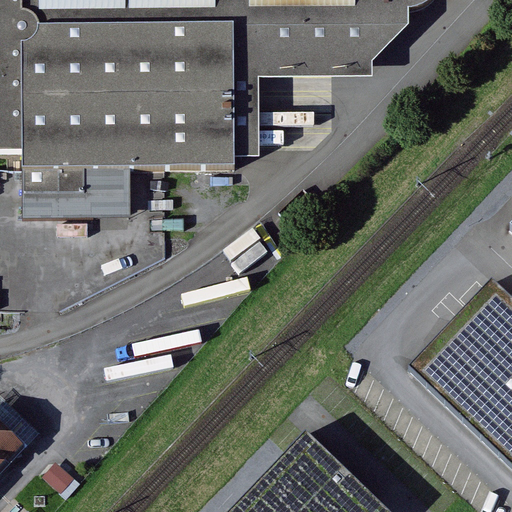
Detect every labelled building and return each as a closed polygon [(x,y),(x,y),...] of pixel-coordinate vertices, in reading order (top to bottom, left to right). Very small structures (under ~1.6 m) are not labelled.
[(0,0),(0,152),(21,153),(21,173),(249,173),(249,157),(266,157),(266,77),(383,78),(383,64),(420,30),(420,13),(439,6),(445,0),(0,0)] [(511,221),(501,232),(511,242),(511,221)] [(511,303),(492,284),(407,371),(511,472),(511,303)] [(0,479),(28,449),(0,423),(0,479)] [(388,511),(311,437),(239,511),(388,511)]
